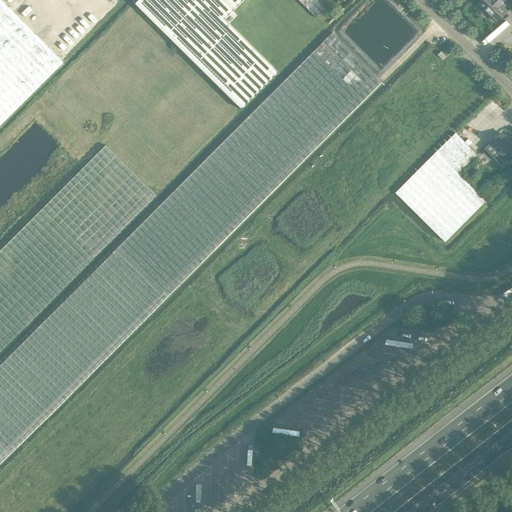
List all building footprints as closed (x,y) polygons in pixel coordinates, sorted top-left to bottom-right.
[(0,0),(0,125),(63,63),(0,0)] [(138,0),(134,4),(241,109),(277,72),(224,19),(242,0),(138,0)] [(299,0),(299,1),(316,18),(325,9),(316,0),(299,0)] [(504,1),(502,0),(482,0),(478,4),(496,23),(508,11),(501,4),(504,1)] [(0,463),(38,426),(52,412),(121,343),(205,259),(381,83),(332,33),(322,42),(223,142),(144,220),(54,311),(0,364),(0,463)] [(462,128),(456,133),(464,142),(470,137),(462,128)] [(428,161),(396,193),(423,220),(446,243),(486,201),(458,173),(477,155),(464,142),(456,133),(438,151),(428,161)] [(509,162),(509,163),(511,159),(511,144),(501,134),(490,145),(498,152),(493,157),(504,167),(509,162)] [(0,351),(155,196),(105,145),(30,220),(0,250),(0,351)]
